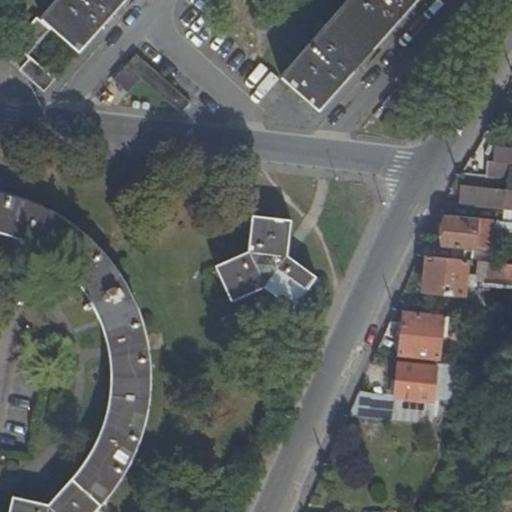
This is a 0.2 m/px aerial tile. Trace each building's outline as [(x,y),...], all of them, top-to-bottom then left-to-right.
[(19,70),(45,92),(56,79),(28,55),(51,28),(80,53),(126,0),(60,0),(42,21),(38,17),(13,45),(26,56),(28,60),(19,70)] [(351,0),(282,78),(319,111),(417,0),(351,0)] [(141,79),(179,112),(181,113),(191,102),(137,54),(113,80),(128,93),(141,79)] [(382,105),(397,118),(410,104),(395,91),(382,105)] [(476,154),(474,171),(496,173),(507,174),(510,144),(483,141),(481,154),(476,154)] [(467,171),(461,170),(453,184),(463,185),(467,171)] [(474,171),(467,171),(463,185),(462,202),(506,206),(508,186),(495,185),(496,173),(474,171)] [(0,194),(0,234),(8,237),(17,241),(27,245),(41,253),(48,258),(58,266),(65,272),(69,276),(79,288),(88,301),(95,313),(99,321),(105,338),(108,348),(110,357),(112,372),(113,381),(112,397),(110,410),(107,422),(103,435),(98,448),(94,455),(85,468),(77,479),(70,488),(58,500),(50,507),(14,499),(11,511),(101,511),(104,509),(111,500),(127,479),(129,475),(131,470),(136,458),(143,440),(144,436),(146,427),(148,418),(150,400),(152,382),(152,374),(151,365),(149,356),(144,333),(139,317),(131,297),(123,283),(110,264),(102,254),(81,235),(68,225),(44,210),(37,207),(19,200),(3,196),(0,194)] [(511,246),(511,217),(505,217),(439,210),(437,227),(443,227),(442,241),(511,246)] [(234,304),(266,290),(295,311),(317,279),(289,260),(292,224),(255,219),(250,255),(218,269),(234,304)] [(467,257),(424,253),(422,288),(463,292),(467,257)] [(508,277),(511,270),(511,261),(476,258),(475,274),(508,277)] [(399,351),(438,355),(441,332),(446,332),(447,313),(402,310),(399,351)] [(436,364),(398,361),(395,395),(434,398),(436,364)]
